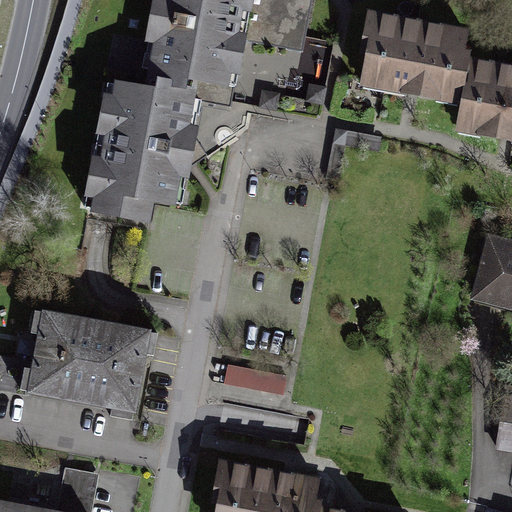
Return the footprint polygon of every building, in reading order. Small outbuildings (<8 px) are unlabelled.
[(159,0),(141,99),(109,94),(86,224),(154,235),(158,209),(179,213),(185,179),(189,158),(199,100),(233,106),(244,45),(303,55),(305,40),(312,0),(159,0)] [(362,21),(352,87),(402,95),(451,103),(446,132),(497,140),(511,142),(511,75),(455,66),(460,36),(362,21)] [(313,74),(314,60),(326,61),(327,44),(307,43),(305,73),(313,74)] [(335,129),(326,178),(339,181),(346,143),(377,149),(379,138),(335,129)] [(511,247),(488,241),(472,303),(511,313),(511,247)] [(23,368),(18,395),(131,418),(147,339),(33,317),(23,368)] [(0,392),(18,395),(23,368),(0,364),(0,392)] [(284,376),(229,366),(225,384),(280,394),(284,376)] [(511,403),(501,402),(491,459),(511,462),(511,403)] [(216,467),(209,511),(320,511),(325,483),(296,478),(216,467)] [(56,511),(90,511),(97,477),(64,471),(56,511)]
